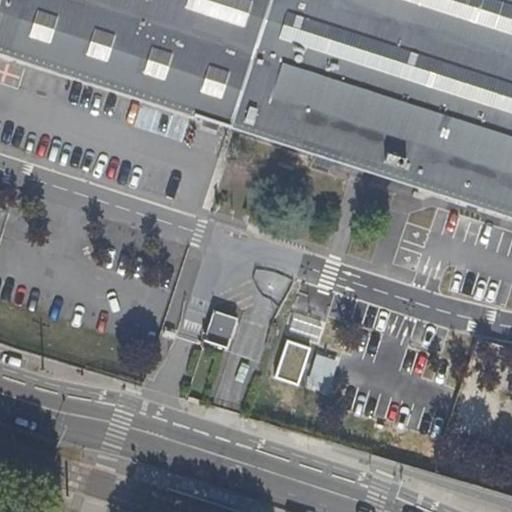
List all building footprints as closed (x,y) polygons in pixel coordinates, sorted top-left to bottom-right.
[(511,0),(0,0),(0,51),(511,216),(511,0)] [(20,309),(8,345),(15,347),(22,325),(31,328),(24,350),(30,351),(41,316),(20,309)] [(235,322),(213,315),(203,344),(225,351),(235,322)] [(22,325),(15,347),(24,350),(31,328),(22,325)] [(285,338),(273,376),(295,383),(306,344),(285,338)] [(313,349),(307,388),(329,391),(335,353),(313,349)]
